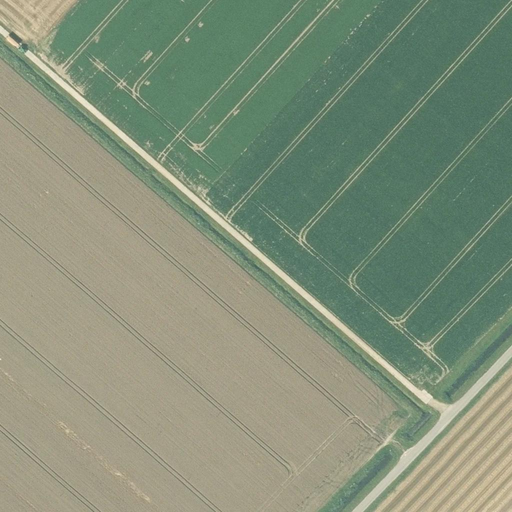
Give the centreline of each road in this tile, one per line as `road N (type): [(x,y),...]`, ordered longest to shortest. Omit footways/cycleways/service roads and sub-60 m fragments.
road 1 (track): [(0,28),(448,417)]
road 2 (unclassified): [(357,511),(511,351)]
